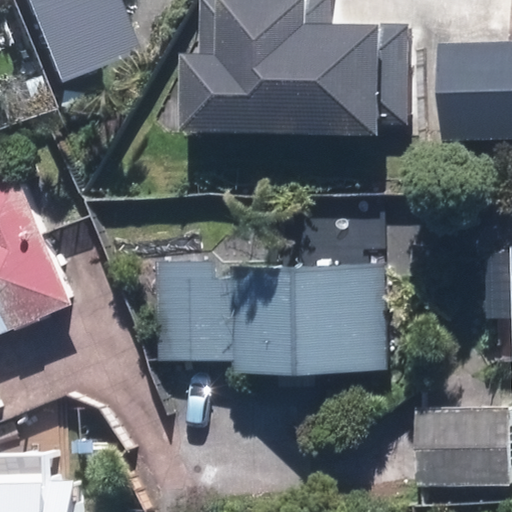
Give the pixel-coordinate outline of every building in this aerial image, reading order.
[(31,0),(63,81),(144,50),(124,0),(31,0)] [(420,121),(421,21),(346,20),(346,0),(215,0),(215,48),(209,48),(208,125),(405,128),(405,121),(420,121)] [(511,134),(511,38),(456,40),(457,135),(511,134)] [(0,408),(7,406),(0,388),(0,336),(88,300),(35,174),(0,188),(0,408)] [(511,250),(501,251),(502,314),(511,313),(511,250)] [(253,274),(207,276),(209,355),(255,354),(255,369),(405,365),(402,261),(253,265),(253,274)] [(511,404),(429,405),(429,480),(511,479),(511,404)] [(86,511),(85,474),(0,476),(0,511),(86,511)]
